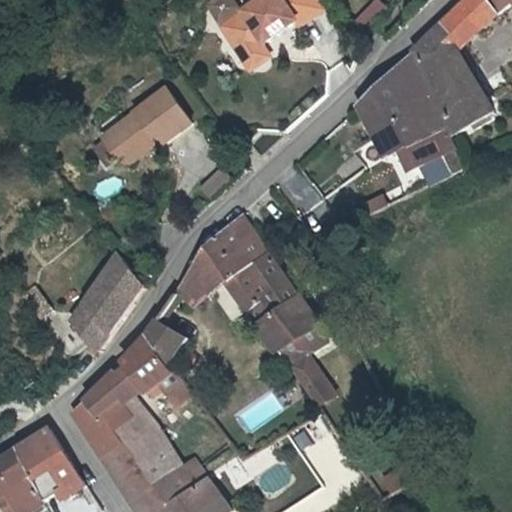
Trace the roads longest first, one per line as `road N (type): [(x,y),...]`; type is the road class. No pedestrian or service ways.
road 1 (residential): [(54,406),(101,371),(151,313),(196,238),(450,0)]
road 2 (residential): [(54,406),(126,511)]
